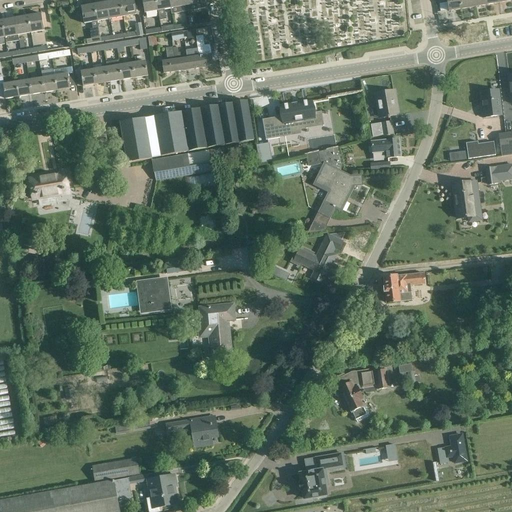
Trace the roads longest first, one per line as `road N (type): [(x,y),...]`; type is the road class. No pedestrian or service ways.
road 1 (unclassified): [(217,511),(288,413),(403,198),(432,129),(435,56)]
road 2 (unclassified): [(0,126),(235,87)]
road 3 (unclassified): [(235,87),(435,56)]
